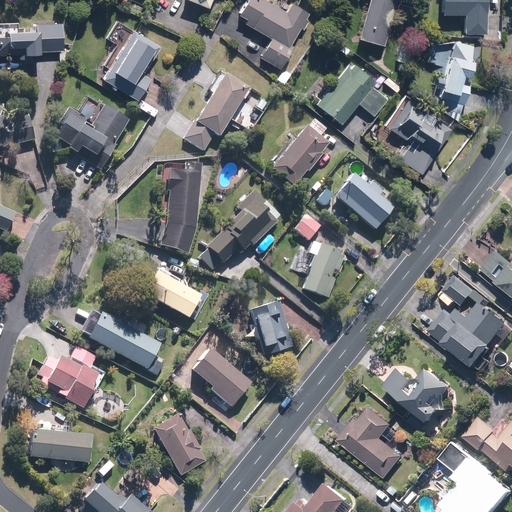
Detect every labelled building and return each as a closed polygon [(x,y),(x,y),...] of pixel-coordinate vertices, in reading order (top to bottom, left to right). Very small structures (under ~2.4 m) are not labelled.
[(287,10),(270,0),(247,0),(237,17),(272,37),(261,56),(282,68),(295,45),(292,43),(302,27),(304,29),(310,20),(306,18),(310,12),(292,1),(287,10)] [(370,0),(360,37),(385,44),(397,0),(370,0)] [(443,0),(443,13),(465,13),(465,32),(488,32),(488,0),(443,0)] [(0,53),(20,53),(20,58),(37,57),(37,52),(66,51),(65,22),(38,23),(38,27),(11,28),(11,34),(0,34),(0,53)] [(162,45),(135,28),(104,77),(138,100),(154,76),(146,71),(162,45)] [(474,43),(456,38),(445,77),(439,75),(436,84),(443,86),(440,96),(445,97),(443,108),(462,113),(470,82),(464,80),(466,74),(471,75),(478,48),(473,47),(474,43)] [(412,46),(402,43),(398,58),(402,59),(399,69),(405,71),(412,46)] [(317,104),(342,123),(359,102),(375,115),(389,97),(373,85),(377,80),(352,60),(317,104)] [(215,132),(221,136),(251,87),(227,72),(197,120),(195,119),(183,138),(204,151),(215,132)] [(410,95),(389,126),(411,141),(400,157),(422,172),(452,128),(425,110),(427,106),(410,95)] [(75,154),(100,169),(130,119),(105,104),(93,124),(86,120),(88,118),(69,106),(60,122),(63,125),(56,136),(71,145),(70,147),(76,151),(75,154)] [(30,115),(9,120),(0,117),(0,145),(5,147),(36,139),(30,115)] [(330,142),(308,124),(273,167),(295,185),(330,142)] [(171,190),(168,221),(161,245),(189,254),(197,228),(203,162),(186,161),(185,168),(169,167),(168,190),(171,190)] [(394,206),(354,172),(336,194),(376,228),(394,206)] [(280,215),(254,189),(238,205),(242,210),(226,226),(227,227),(198,255),(215,272),(241,246),(245,249),(252,242),(254,244),(279,220),(277,218),(280,215)] [(0,203),(0,228),(8,231),(16,211),(0,203)] [(295,228),(309,240),(321,225),(307,213),(295,228)] [(339,270),(346,251),(320,241),(303,286),(329,296),(336,277),(332,276),(335,268),(339,270)] [(511,258),(499,248),(484,267),(511,289),(511,258)] [(202,294),(159,269),(146,292),(190,317),(202,294)] [(457,274),(445,290),(464,305),(477,289),(457,274)] [(264,354),(294,345),(280,299),(251,308),(264,354)] [(510,319),(483,299),(471,316),(459,307),(455,313),(447,307),(431,328),(478,363),(510,319)] [(104,311),(90,336),(132,359),(146,334),(104,311)] [(253,381),(211,346),(193,368),(213,385),(211,388),(232,406),(253,381)] [(83,365),(62,354),(59,360),(49,355),(39,374),(43,377),(40,382),(85,407),(96,387),(93,385),(100,372),(84,363),(83,365)] [(400,365),(385,384),(432,421),(460,386),(432,364),(420,380),(400,365)] [(340,439),(387,478),(406,455),(383,437),(394,423),(372,405),(361,418),(359,416),(340,439)] [(206,459),(179,412),(154,426),(181,473),(206,459)] [(481,416),(465,435),(482,449),(485,445),(511,467),(511,422),(503,434),(481,416)] [(33,427),(30,455),(90,461),(93,433),(33,427)] [(491,511),(511,485),(511,483),(455,439),(441,457),(470,479),(444,511),(491,511)] [(290,511),(346,511),(349,509),(345,506),(354,495),(333,478),(313,502),(304,495),(290,511)] [(94,487),(85,498),(101,511),(150,511),(152,510),(132,492),(127,498),(120,492),(119,494),(103,480),(96,488),(94,487)]
